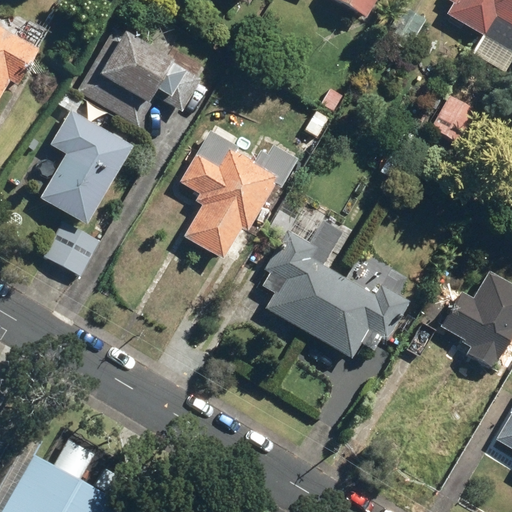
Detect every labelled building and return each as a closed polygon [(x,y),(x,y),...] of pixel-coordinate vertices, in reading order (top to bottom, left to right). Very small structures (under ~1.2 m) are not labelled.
[(342,0),(370,14),(377,0),(342,0)] [(431,13),(406,0),(404,0),(387,36),(413,49),(431,13)] [(511,0),(455,0),(448,13),(485,34),(498,12),(511,20),(511,0)] [(21,85),(41,48),(0,25),(0,98),(10,79),(21,85)] [(177,60),(180,56),(131,28),(106,72),(155,100),(163,87),(176,94),(191,68),(177,60)] [(511,63),(511,49),(485,34),(474,53),(507,72),(511,63)] [(480,110),(451,94),(433,126),(462,143),(480,110)] [(71,108),(51,143),(67,152),(43,197),(93,224),(136,144),(71,108)] [(202,201),(184,235),(218,254),(210,269),(233,282),(260,233),(251,228),(280,175),(227,146),(221,158),(197,145),(175,186),(202,201)] [(102,240),(64,220),(45,255),(83,276),(102,240)] [(363,343),(375,350),(385,334),(387,335),(409,299),(387,285),(391,279),(357,259),(346,278),(311,257),(316,248),(291,232),(261,282),(276,291),(267,306),(354,358),(363,343)] [(511,341),(511,281),(492,271),(478,297),(463,289),(442,327),(472,343),(466,355),(496,371),(511,341)] [(511,444),(511,414),(499,437),(511,444)] [(0,511),(127,511),(128,510),(30,455),(0,506),(0,511)]
